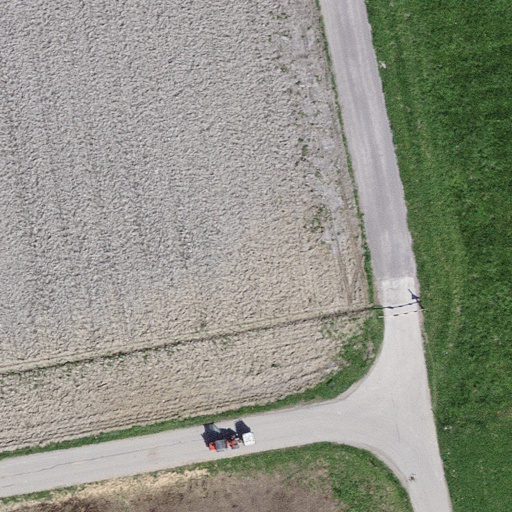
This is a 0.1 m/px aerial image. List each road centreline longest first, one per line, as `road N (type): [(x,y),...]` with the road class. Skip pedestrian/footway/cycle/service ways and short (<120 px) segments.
road 1 (track): [(444,511),(354,0)]
road 2 (track): [(0,483),(425,408)]
